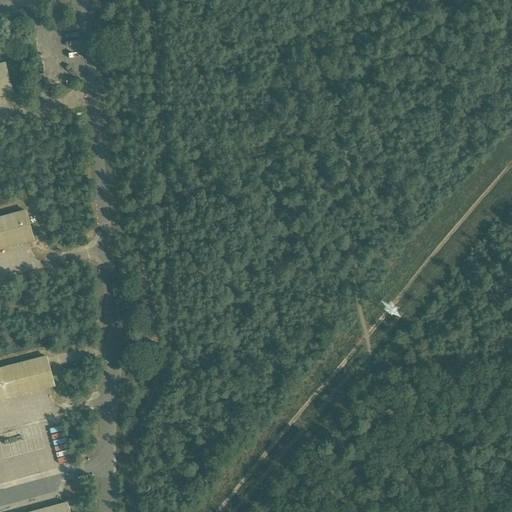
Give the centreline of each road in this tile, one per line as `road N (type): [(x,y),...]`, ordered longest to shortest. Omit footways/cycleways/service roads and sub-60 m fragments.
road 1 (track): [(152,0),(168,352),(138,425),(137,511)]
road 2 (track): [(217,511),(511,164)]
